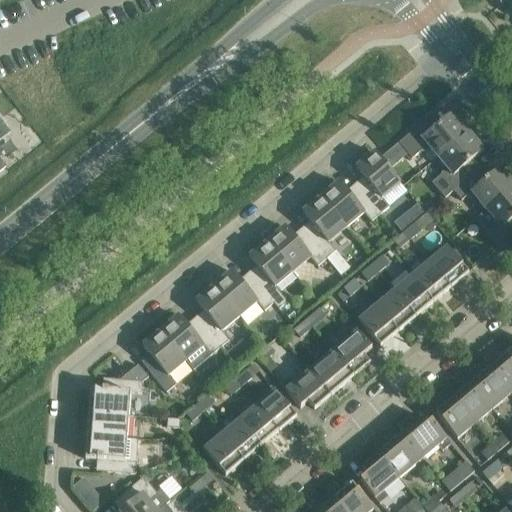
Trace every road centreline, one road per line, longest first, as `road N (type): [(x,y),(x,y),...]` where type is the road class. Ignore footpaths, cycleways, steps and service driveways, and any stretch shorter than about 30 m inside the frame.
road 1 (residential): [(454,48),(67,371),(53,486),(66,511)]
road 2 (residential): [(251,511),(511,295)]
road 3 (tertiary): [(0,240),(184,88)]
road 4 (tertiary): [(184,88),(320,0)]
road 5 (tertiary): [(279,0),(184,88)]
